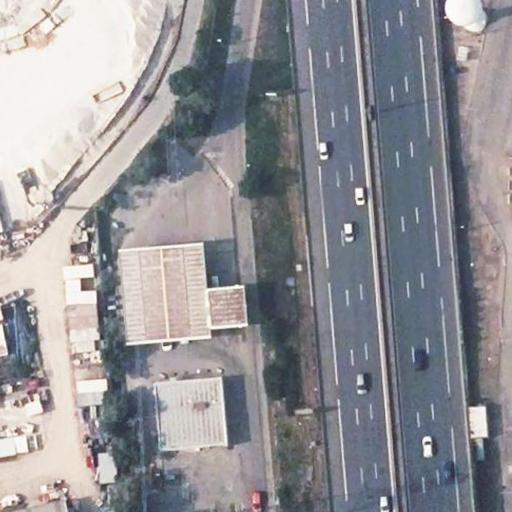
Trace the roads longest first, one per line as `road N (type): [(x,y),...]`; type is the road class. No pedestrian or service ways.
road 1 (trunk): [(433,511),(391,0)]
road 2 (trunk): [(329,0),(370,511)]
road 3 (trunk): [(248,0),(228,133)]
